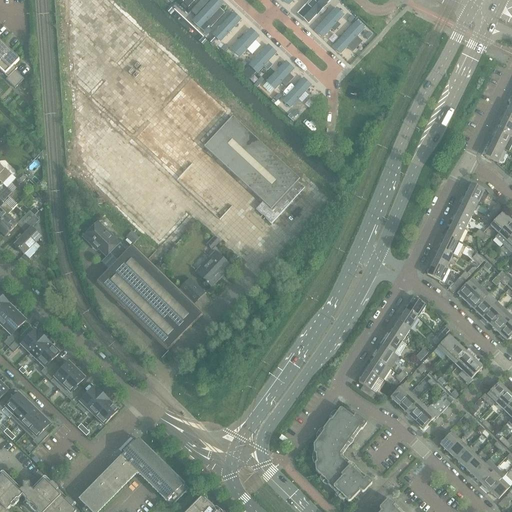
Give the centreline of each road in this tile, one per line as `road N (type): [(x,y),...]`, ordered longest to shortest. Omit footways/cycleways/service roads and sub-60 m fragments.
road 1 (secondary): [(470,9),(416,107),(356,251)]
road 2 (secondary): [(379,262),(490,22)]
road 3 (secondary): [(249,458),(379,262)]
road 4 (secondary): [(356,251),(330,310),(236,450)]
road 5 (residential): [(0,360),(96,452),(143,403)]
road 6 (residential): [(143,403),(2,270)]
road 7 (residential): [(484,511),(402,431),(338,386)]
road 8 (residential): [(262,22),(324,80),(336,67),(274,9)]
road 9 (residential): [(511,371),(405,279)]
road 10 (residential): [(405,279),(462,165)]
road 11 (residential): [(338,386),(405,279)]
